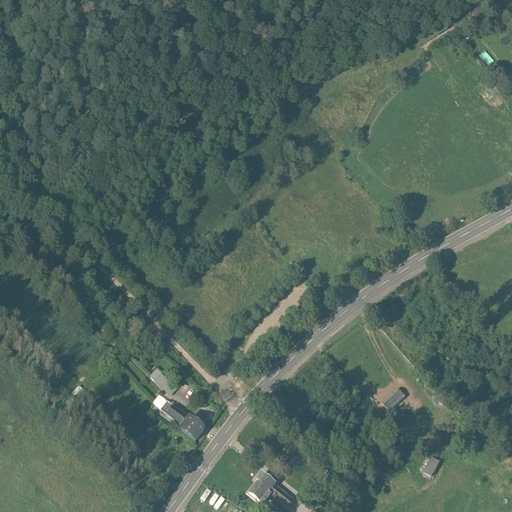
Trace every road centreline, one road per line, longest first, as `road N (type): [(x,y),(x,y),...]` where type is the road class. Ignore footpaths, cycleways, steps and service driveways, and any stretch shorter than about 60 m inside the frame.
road 1 (track): [(24,0),(10,68),(34,194),(54,225),(217,387)]
road 2 (secondary): [(511,208),(325,327),(242,412),(167,511)]
